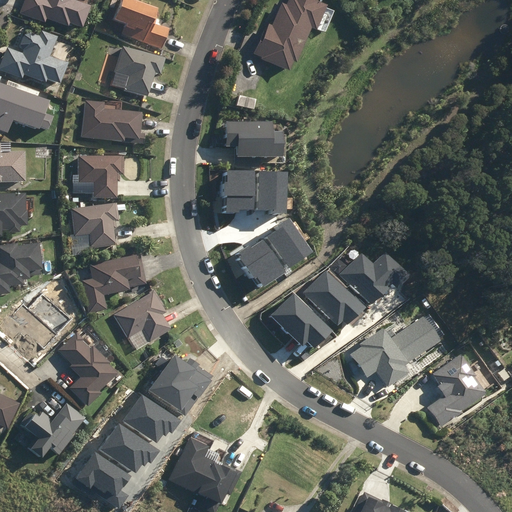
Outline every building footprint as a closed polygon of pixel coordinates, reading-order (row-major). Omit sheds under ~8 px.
[(45,20),(47,17),(68,24),(70,21),(82,25),(90,5),(76,0),(26,0),(23,12),(45,20)] [(156,9),(131,0),(120,0),(113,20),(126,24),(122,33),(145,41),(144,43),(160,49),(168,28),(151,22),(156,9)] [(292,61),(296,62),(310,27),(315,29),(325,6),(316,2),(316,0),(287,0),(285,5),(280,3),(271,27),(267,25),(264,33),(262,32),(253,53),(261,57),(260,59),(288,71),(292,61)] [(0,69),(22,78),(24,74),(45,81),(46,78),(59,83),(67,62),(50,56),(57,36),(43,31),(41,35),(31,32),(25,34),(22,44),(25,50),(23,54),(7,48),(0,68),(0,69)] [(163,59),(123,47),(116,71),(129,75),(125,89),(147,96),(154,73),(159,74),(163,59)] [(48,101),(0,83),(0,130),(7,133),(12,119),(37,129),(48,101)] [(239,95),(236,105),(253,110),(256,101),(239,95)] [(85,101),(81,136),(143,142),(144,133),(139,132),(141,113),(103,109),(103,102),(85,101)] [(271,123),(227,120),(225,149),(236,149),(234,167),(258,169),(259,157),(279,159),(281,133),(270,132),(271,123)] [(47,147),(37,147),(36,159),(46,160),(47,147)] [(0,181),(24,181),(23,152),(0,152),(0,181)] [(117,196),(117,180),(117,173),(122,173),(122,156),(76,156),(76,180),(93,181),(93,196),(117,196)] [(0,235),(1,236),(1,230),(8,229),(8,232),(19,232),(19,225),(26,225),(25,210),(25,194),(0,194),(0,235)] [(91,247),(115,244),(112,221),(116,220),(115,204),(69,209),(72,233),(89,231),(91,247)] [(40,270),(36,244),(16,247),(15,244),(0,246),(0,294),(9,293),(8,286),(21,284),(20,280),(28,279),(27,272),(40,270)] [(135,256),(89,265),(92,279),(82,281),(88,313),(105,309),(102,295),(128,290),(126,280),(139,277),(135,256)] [(165,312),(152,293),(114,318),(127,339),(142,329),(150,342),(170,329),(161,315),(165,312)] [(89,346),(75,331),(57,349),(71,363),(69,366),(79,376),(68,387),(86,405),(98,392),(95,389),(114,371),(105,362),(106,361),(90,345),(89,346)] [(426,408),(440,426),(459,412),(457,410),(482,391),(470,375),(472,373),(457,353),(430,373),(446,393),(426,408)] [(502,365),(493,372),(501,383),(510,376),(502,365)] [(0,424),(6,427),(18,404),(0,395),(0,424)] [(49,447),(58,454),(85,419),(65,404),(49,425),(48,417),(40,411),(35,417),(32,414),(22,427),(34,437),(27,447),(41,458),(49,447)] [(189,437),(168,479),(217,501),(222,491),(229,494),(239,471),(219,462),(218,464),(212,461),(201,456),(206,445),(189,437)] [(354,511),(403,511),(404,510),(363,491),(354,511)]
